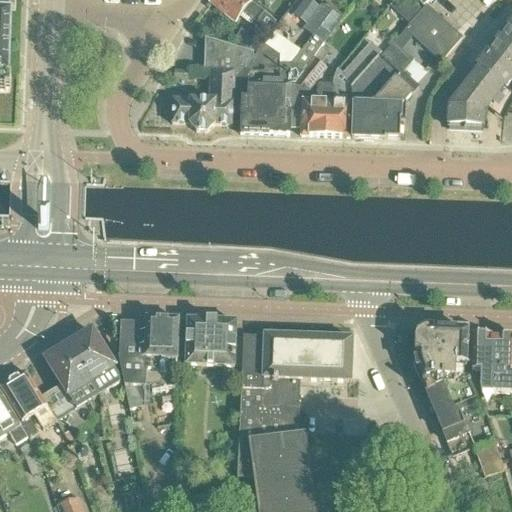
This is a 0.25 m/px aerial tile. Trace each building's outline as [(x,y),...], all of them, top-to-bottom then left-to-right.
[(0,0),(0,93),(6,94),(6,79),(8,79),(10,19),(8,19),(8,0),(0,0)] [(211,6),(226,17),(225,19),(233,25),(234,23),(236,25),(243,16),(268,36),(276,25),(242,0),(212,0),(211,1),(213,2),(211,6)] [(511,0),(411,0),(423,11),(433,0),(502,0),(506,4),(509,0),(511,0)] [(307,1),(298,13),(310,22),(319,10),(307,1)] [(289,140),(291,87),(294,88),(302,76),(313,62),(321,51),(324,48),(342,23),(322,8),(303,32),(313,40),(291,68),(279,68),(279,61),(262,48),(256,56),(257,57),(245,73),(242,77),(235,87),(234,103),(241,103),(240,138),(289,140)] [(405,34),(441,66),(462,42),(426,10),(405,34)] [(446,130),(483,131),(484,111),(483,111),(500,89),(505,93),(511,84),(511,22),(475,70),(478,72),(448,110),(448,109),(446,130)] [(234,45),(255,57),(261,46),(241,34),(234,45)] [(242,77),(245,73),(244,72),(252,62),(253,57),(205,42),(204,75),(211,75),(215,75),(215,77),(235,78),(235,87),(242,77)] [(326,105),(325,141),(349,142),(351,106),(349,91),(381,56),(371,47),(342,78),(337,74),(333,83),(333,89),(332,93),(329,105),(326,105)] [(351,142),(400,144),(400,123),(402,121),(403,113),(400,110),(418,90),(402,76),(413,65),(393,47),(380,62),(379,60),(351,92),(352,108),(351,142)] [(321,51),(313,62),(321,68),(329,57),(321,51)] [(294,88),(309,94),(326,72),(321,68),(313,62),(302,76),(294,88)] [(173,84),(189,84),(189,74),(173,74),(173,84)] [(233,103),(234,103),(235,87),(235,78),(215,77),(215,75),(211,75),(209,105),(172,104),(172,128),(189,128),(196,136),(207,136),(214,129),(232,130),(233,103)] [(301,140),(325,141),(326,105),(329,105),(332,93),(333,89),(318,88),(315,104),(303,104),(301,140)] [(145,363),(146,323),(141,322),(141,327),(120,326),(119,361),(118,361),(124,390),(129,413),(143,411),(145,391),(152,391),(153,397),(176,393),(177,366),(161,365),(161,363),(145,363)] [(178,324),(146,323),(145,363),(161,363),(161,365),(177,366),(178,324)] [(234,371),(242,371),(243,341),(235,340),(236,326),(187,324),(185,370),(234,372),(234,371)] [(416,375),(447,446),(469,437),(459,415),(477,407),(467,382),(462,382),(462,369),(466,369),(467,335),(428,333),(426,334),(425,334),(423,334),(422,335),(416,340),(416,341),(415,343),(414,346),(414,347),(414,360),(414,364),(414,366),(415,369),(415,372),(416,375)] [(92,335),(68,350),(98,399),(120,386),(118,378),(92,335)] [(481,397),(492,398),(493,339),(488,339),(486,336),(485,336),(478,336),(478,335),(477,335),(477,336),(474,338),(473,338),(471,373),(481,373),(480,393),(481,397)] [(493,339),(492,398),(511,398),(511,337),(510,337),(504,337),(504,336),(503,336),(503,337),(500,339),(493,339)] [(243,341),(242,371),(237,481),(256,482),(256,484),(256,485),(260,511),(311,511),(302,441),(296,442),(299,385),(350,387),(352,342),(264,339),(264,342),(243,341)] [(42,403),(47,411),(56,425),(98,399),(68,350),(46,363),(62,390),(42,403)] [(47,411),(42,403),(25,376),(0,391),(22,426),(21,430),(30,443),(39,438),(29,422),(47,411)] [(0,442),(8,437),(16,449),(27,442),(0,396),(0,442)] [(474,451),(483,478),(485,482),(504,475),(494,445),(474,451)] [(72,452),(77,466),(91,461),(87,447),(72,452)] [(20,454),(25,463),(33,481),(44,476),(35,457),(30,448),(20,454)] [(57,510),(57,511),(82,511),(79,502),(57,510)]
